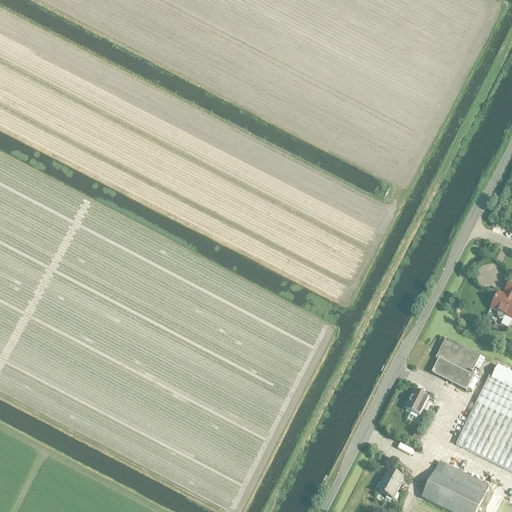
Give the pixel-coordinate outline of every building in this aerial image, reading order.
[(499,319),(501,320),(503,319),(504,318),(505,316),(511,319),(511,285),(509,284),(505,291),(508,293),(505,298),(499,294),(491,309),(498,312),(497,314),(497,316),(497,318),(499,319)] [(466,391),(474,376),(481,379),(489,362),(480,358),(446,340),(436,360),(439,361),(432,374),(466,391)] [(511,472),(511,373),(498,366),(491,378),(489,377),(456,445),(511,472)] [(414,392),(405,409),(419,417),(428,399),(414,392)] [(477,511),(485,498),(484,497),(489,487),(440,462),(435,473),(434,473),(421,498),(449,511),(477,511)] [(400,484),(403,479),(388,470),(384,478),(385,479),(383,483),(382,482),(376,492),(393,501),(401,485),(400,484)]
